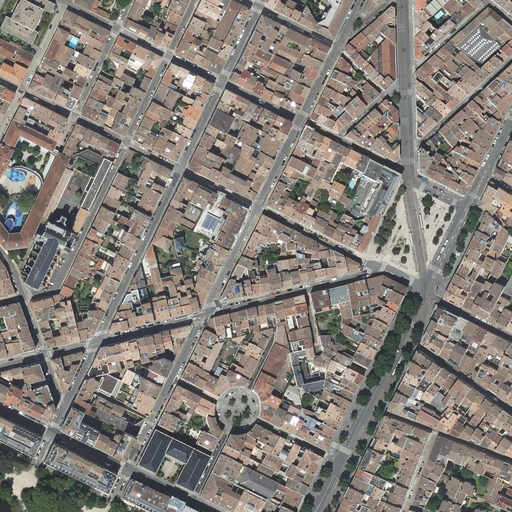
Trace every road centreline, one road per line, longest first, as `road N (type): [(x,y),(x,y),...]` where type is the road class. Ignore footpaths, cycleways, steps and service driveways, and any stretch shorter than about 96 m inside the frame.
road 1 (residential): [(126,141),(55,288),(22,297)]
road 2 (residential): [(95,341),(179,168)]
road 3 (tertiary): [(204,313),(373,266)]
road 4 (secondary): [(404,336),(340,463)]
road 5 (residential): [(411,151),(511,58)]
road 6 (residential): [(256,207),(373,266)]
road 7 (residential): [(511,409),(404,336)]
